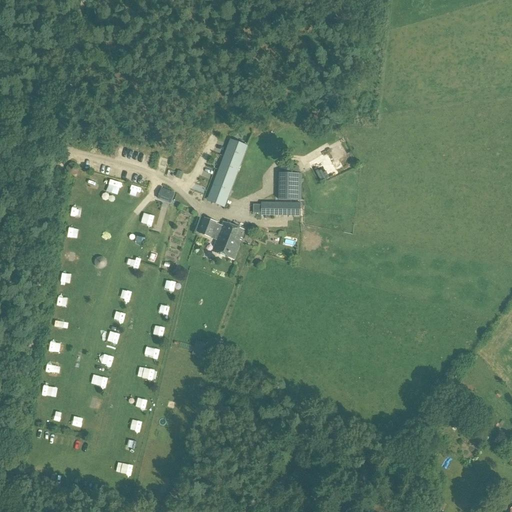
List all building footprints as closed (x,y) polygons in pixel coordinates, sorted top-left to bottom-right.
[(244,155),(228,149),(206,206),(222,212),(244,155)] [(257,162),(271,159),(270,151),(255,154),(257,162)] [(301,201),(302,173),(286,173),(286,190),(278,190),(278,201),(301,201)] [(94,180),(93,189),(101,190),(102,181),(94,180)] [(113,180),(111,192),(124,194),(126,182),(113,180)] [(171,193),(161,189),(157,199),(162,201),(163,198),(169,200),(171,193)] [(300,217),(300,203),(261,203),(261,205),(261,214),(261,216),(300,217)] [(147,213),(143,224),(154,228),(158,217),(147,213)] [(223,226),(217,224),(218,223),(205,218),(199,234),(217,240),(213,252),(234,260),(245,230),(224,222),(223,226)] [(69,252),(67,262),(78,264),(79,254),(69,252)] [(142,268),(143,262),(135,260),(133,266),(142,268)] [(64,286),(72,287),(74,275),(66,274),(64,286)] [(171,293),(177,295),(180,282),(174,280),(171,293)] [(62,310),(72,310),(71,300),(62,300),(62,310)] [(166,318),(172,319),(174,308),(168,307),(166,318)] [(194,347),(193,352),(202,355),(203,349),(194,347)] [(163,364),(165,354),(157,352),(154,362),(163,364)] [(148,406),(146,416),(154,418),(157,408),(148,406)] [(139,440),(147,443),(151,433),(142,430),(139,440)] [(132,456),(131,465),(141,465),(141,456),(132,456)]
